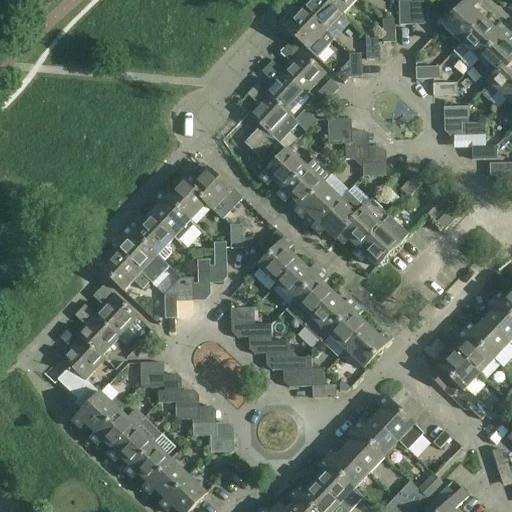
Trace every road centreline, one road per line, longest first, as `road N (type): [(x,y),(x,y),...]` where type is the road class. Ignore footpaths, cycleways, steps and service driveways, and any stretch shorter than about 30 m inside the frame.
road 1 (residential): [(396,354),(476,434),(481,479),(511,507)]
road 2 (residential): [(396,354),(511,241)]
road 3 (residential): [(243,423),(167,352),(200,313)]
road 4 (residential): [(441,152),(402,157),(362,114),(386,71)]
